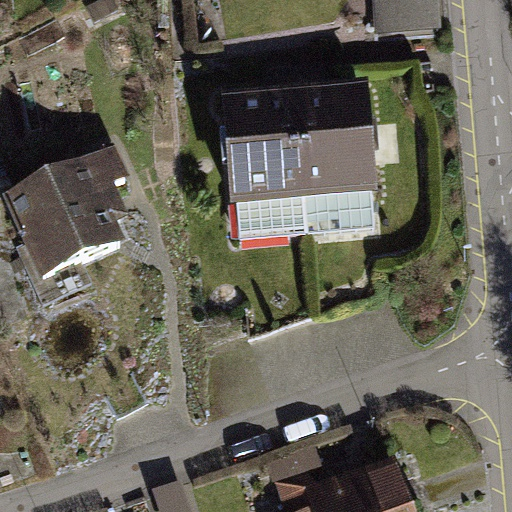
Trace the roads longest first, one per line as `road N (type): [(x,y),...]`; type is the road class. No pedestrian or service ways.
road 1 (residential): [(48,511),(475,359),(511,356)]
road 2 (residential): [(511,289),(500,144)]
road 3 (residential): [(500,144),(486,0)]
